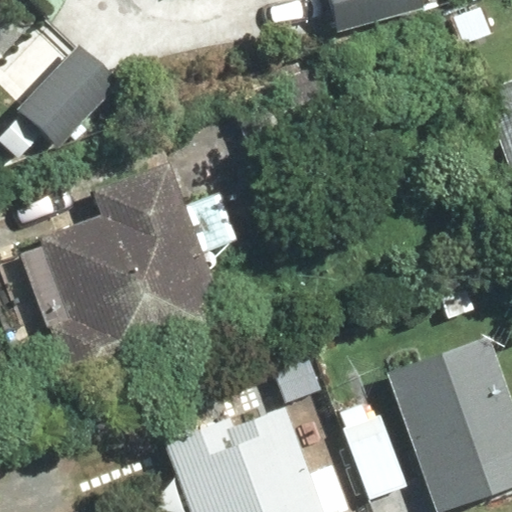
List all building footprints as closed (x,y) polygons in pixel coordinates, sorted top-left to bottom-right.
[(316,0),(331,38),(416,8),(413,0),(316,0)] [(0,120),(43,161),(113,87),(67,44),(0,116),(0,120)] [(351,159),(395,141),(377,97),(345,110),(323,54),(222,95),(249,164),(339,128),(351,159)] [(511,80),(481,93),(511,170),(511,80)] [(200,267),(233,254),(212,201),(179,214),(161,172),(84,203),(90,219),(9,252),(72,407),(231,342),(200,267)] [(462,511),(511,495),(511,419),(485,341),(381,377),(426,511),(462,511)] [(365,419),(357,399),(329,410),(370,509),(407,494),(375,415),(365,419)] [(344,511),(330,470),(311,477),(288,411),(246,425),(252,442),(226,451),(217,424),(154,446),(177,511),(344,511)] [(89,511),(70,451),(0,474),(0,511),(89,511)]
